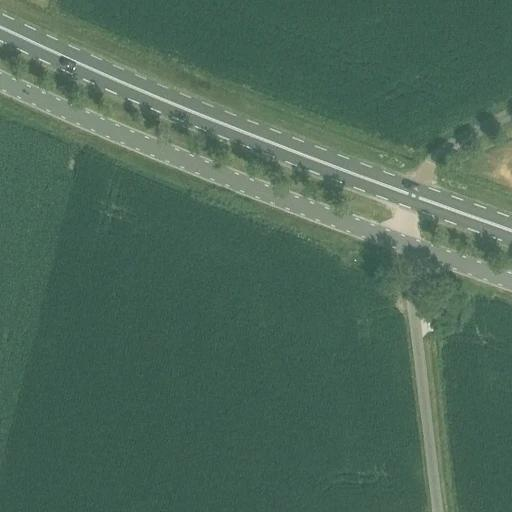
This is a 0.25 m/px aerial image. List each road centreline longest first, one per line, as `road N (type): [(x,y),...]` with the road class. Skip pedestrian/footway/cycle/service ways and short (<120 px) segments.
road 1 (primary): [(411,198),(0,28)]
road 2 (unclassified): [(391,240),(150,148),(0,77)]
road 3 (unclassified): [(511,281),(391,240)]
